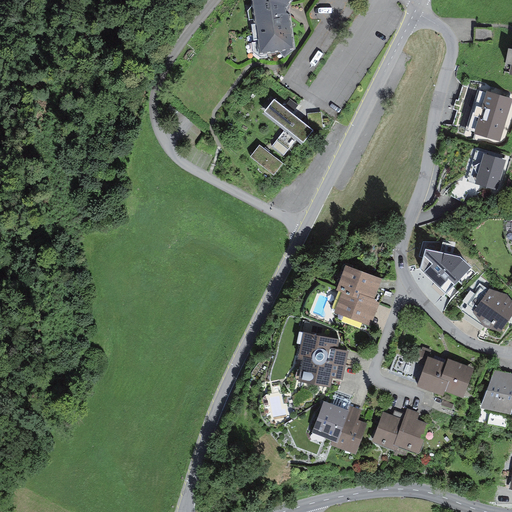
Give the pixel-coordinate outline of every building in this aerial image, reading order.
[(253,0),(253,1),(263,57),(294,51),(287,9),(293,0),(253,0)] [(488,33),(476,33),(476,41),(489,40),(488,33)] [(500,143),(511,103),(511,100),(481,91),(470,129),(476,131),(475,136),(500,143)] [(314,132),(274,102),(265,114),(286,130),(272,148),(283,156),(296,139),(305,145),(314,132)] [(283,165),(260,147),(251,158),(274,176),(283,165)] [(486,156),(477,185),(496,191),(504,162),(486,156)] [(460,257),(425,249),(420,269),(446,294),(471,267),(460,257)] [(345,287),(372,298),(380,278),(347,265),(339,284),(345,287)] [(511,316),(511,297),(486,278),(459,320),(485,337),(490,327),(498,334),(511,316)] [(372,298),(345,287),(337,308),(370,322),(379,300),(372,298)] [(334,333),(299,325),(288,374),(327,383),(329,372),(340,374),(346,345),(332,342),(334,333)] [(472,367),(450,358),(447,364),(427,356),(417,382),(442,392),(445,386),(462,393),(472,367)] [(511,394),(511,367),(492,361),(476,401),(507,411),(511,394)] [(339,439),(350,411),(324,401),(313,430),(333,437),(339,439)] [(351,406),(350,411),(339,439),(333,437),(332,441),(354,449),(365,422),(357,419),(360,410),(351,406)] [(403,419),(396,441),(418,449),(426,424),(415,420),(418,413),(407,409),(403,419)] [(396,441),(403,419),(384,412),(375,438),(394,445),(396,441)]
